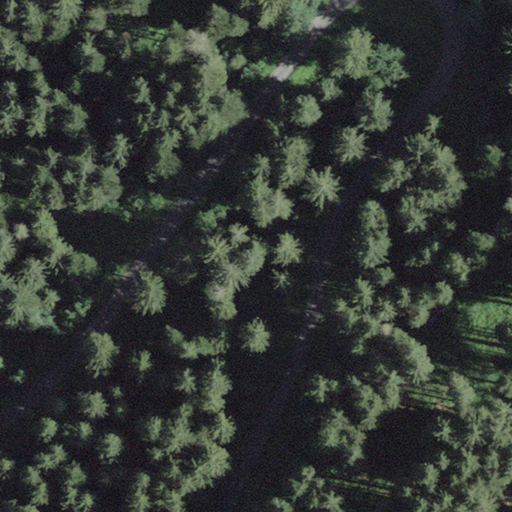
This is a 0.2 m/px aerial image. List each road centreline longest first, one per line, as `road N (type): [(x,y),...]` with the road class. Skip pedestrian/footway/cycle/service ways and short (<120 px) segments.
road 1 (track): [(222,511),(302,351),(343,201),(454,57),(458,27),(448,0)]
road 2 (track): [(338,0),(106,310),(0,422)]
